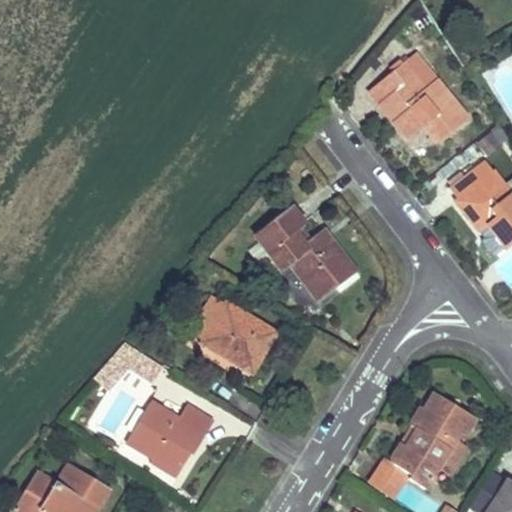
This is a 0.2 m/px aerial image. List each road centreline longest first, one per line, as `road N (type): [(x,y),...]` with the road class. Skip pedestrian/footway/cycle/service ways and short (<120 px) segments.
road 1 (residential): [(391,358),(295,511)]
road 2 (residential): [(433,259),(331,126)]
